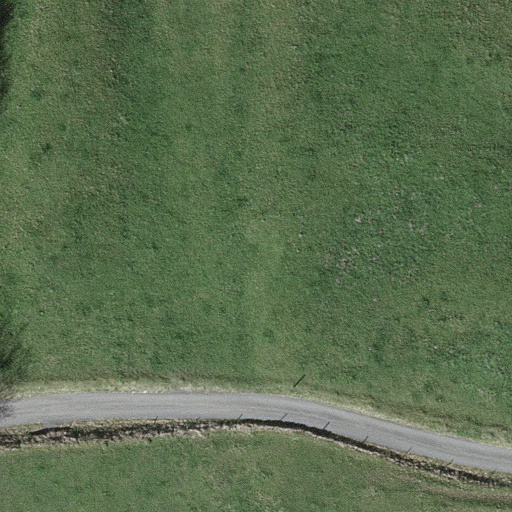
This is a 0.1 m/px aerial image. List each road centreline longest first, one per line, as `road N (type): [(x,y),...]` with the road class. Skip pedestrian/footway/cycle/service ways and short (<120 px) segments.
road 1 (track): [(511,459),(318,415),(171,404)]
road 2 (track): [(0,415),(171,404)]
